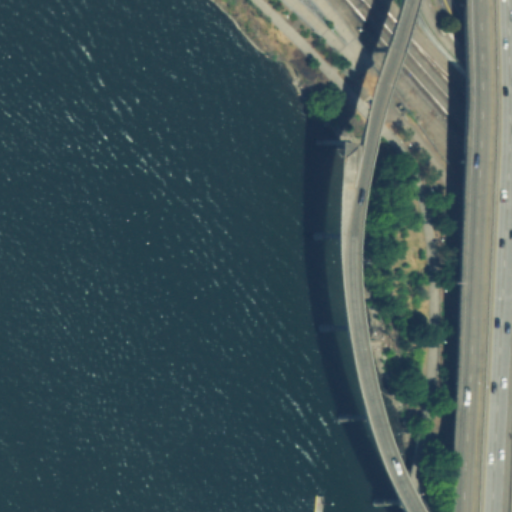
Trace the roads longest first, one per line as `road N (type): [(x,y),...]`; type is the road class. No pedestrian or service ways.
road 1 (motorway): [(389,0),(338,147),(320,272),(334,389),(384,511)]
road 2 (motorway): [(464,0),(449,511)]
road 3 (motorway): [(479,511),(492,0)]
